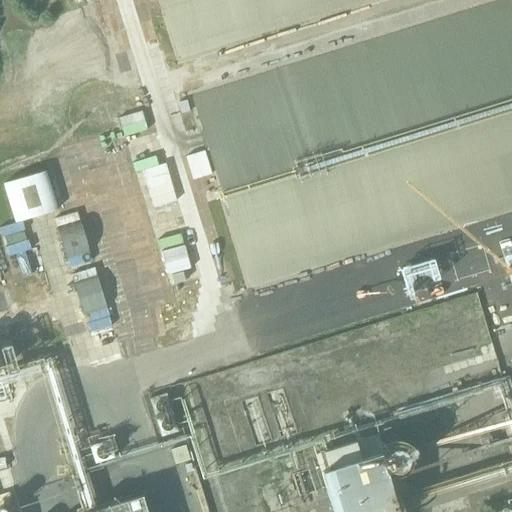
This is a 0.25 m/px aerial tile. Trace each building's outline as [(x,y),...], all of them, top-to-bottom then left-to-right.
[(370,0),(161,0),(180,59),(370,0)] [(511,207),(511,0),(500,0),(191,96),(251,288),(511,207)] [(57,209),(45,170),(3,183),(15,221),(57,209)] [(70,265),(93,259),(81,214),(58,221),(70,265)] [(188,433),(173,386),(140,396),(155,443),(188,433)] [(120,454),(107,408),(78,417),(92,462),(120,454)] [(379,452),(374,435),(355,441),(360,458),(379,452)] [(360,458),(355,441),(323,451),(329,467),(360,458)] [(393,495),(387,475),(379,452),(360,458),(329,467),(320,470),(333,511),(403,511),(398,494),(393,495)] [(0,504),(17,500),(7,470),(0,472),(0,504)] [(407,491),(400,470),(387,475),(393,495),(398,494),(407,491)]
